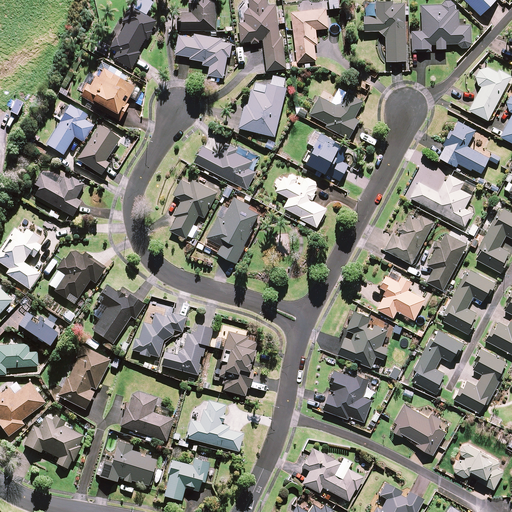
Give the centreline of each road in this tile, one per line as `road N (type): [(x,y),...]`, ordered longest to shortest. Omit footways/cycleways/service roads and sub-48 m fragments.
road 1 (residential): [(179,109),(133,202),(144,247),(179,278),(302,320)]
road 2 (residential): [(406,109),(387,165),(302,320)]
road 3 (residential): [(497,511),(358,438),(284,418)]
road 4 (residential): [(511,14),(440,92),(406,109)]
road 5 (residential): [(448,390),(511,275)]
